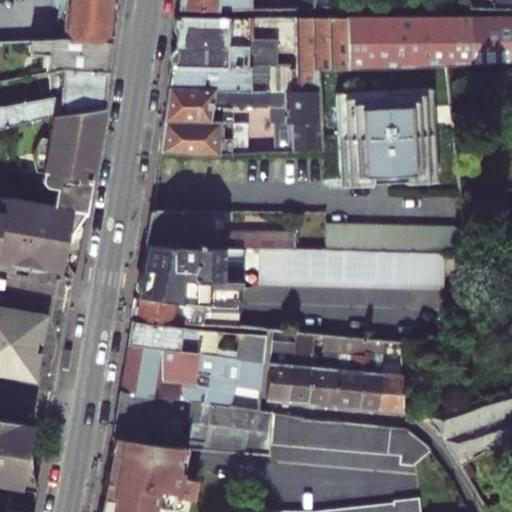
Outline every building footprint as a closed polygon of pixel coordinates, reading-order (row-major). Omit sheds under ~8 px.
[(66,0),(63,35),(110,37),(114,0),(66,0)] [(182,0),(181,11),(222,12),(253,11),(252,0),(182,0)] [(315,0),(314,8),(334,8),(334,0),(315,0)] [(347,70),(446,66),(471,64),(469,19),(469,17),(344,19),(347,70)] [(511,17),(469,19),(471,64),(511,60),(511,17)] [(180,18),(173,66),(281,68),(281,41),(252,40),(253,19),(180,18)] [(344,19),(295,18),(298,70),(320,71),(347,70),(344,19)] [(63,35),(31,37),(31,51),(49,51),(49,67),(65,67),(107,68),(110,37),(63,35)] [(173,66),(169,88),(295,90),(294,70),(293,68),(281,68),(173,66)] [(107,68),(65,67),(63,97),(57,94),(0,108),(0,128),(49,117),(101,104),(103,103),(107,68)] [(298,70),(294,70),(295,90),(321,91),(320,71),(298,70)] [(287,105),(286,122),(322,122),(321,91),(295,90),(169,88),(165,121),(232,122),(232,104),(287,105)] [(433,93),(336,96),(339,182),(370,181),(387,180),(387,190),(389,189),(389,180),(405,180),(436,179),(433,93)] [(73,270),(90,176),(83,175),(85,168),(92,169),(99,130),(97,129),(101,104),(49,117),(46,136),(39,136),(32,152),(34,170),(41,170),(40,173),(41,176),(42,179),(43,181),(45,183),(47,184),(50,185),(53,185),(51,201),(0,192),(0,258),(60,267),(60,265),(69,258),(73,270)] [(232,122),(165,121),(160,151),(197,155),(232,153),(232,122)] [(277,152),(323,149),(322,122),(286,122),(277,122),(277,152)] [(83,175),(90,176),(92,169),(85,168),(83,175)] [(437,188),(436,179),(405,180),(405,183),(406,189),(437,188)] [(370,191),(370,181),(339,182),(339,191),(370,191)] [(215,248),(215,231),(209,231),(210,212),(152,211),(148,246),(215,248)] [(296,234),(215,231),(215,248),(240,249),(258,249),(295,250),(296,234)] [(148,246),(137,298),(205,307),(203,324),(237,327),(240,249),(215,248),(148,246)] [(444,255),(295,250),(258,249),(257,280),(443,286),(444,255)] [(205,307),(137,298),(134,320),(174,325),(175,321),(203,324),(205,307)] [(49,314),(0,304),(0,376),(36,383),(49,314)] [(134,320),(130,344),(195,352),(196,345),(218,347),(220,330),(174,325),(134,320)] [(288,401),(291,365),(277,363),(278,338),(292,339),(292,332),(271,330),(268,360),(266,399),(288,401)] [(241,332),(238,358),(262,361),(263,335),(241,332)] [(292,339),(292,348),(305,349),(304,360),(311,360),(312,341),(313,334),(292,332),(292,339)] [(313,334),(312,341),(322,342),(322,351),(337,353),(338,337),(313,334)] [(348,371),(336,369),(333,405),(358,407),(361,371),(362,350),(363,339),(338,337),(337,353),(349,354),(348,371)] [(371,372),(361,371),(358,407),(377,410),(380,360),(382,340),(363,339),(362,350),(373,351),(371,372)] [(130,344),(122,391),(260,410),(262,361),(238,358),(195,352),(130,344)] [(322,351),(321,368),(336,369),(337,353),(322,351)] [(389,360),(380,360),(377,410),(403,412),(401,364),(389,364),(389,360)] [(308,402),(311,367),(291,365),(288,401),(308,402)] [(336,369),(321,368),(311,367),(308,402),(333,405),(336,369)] [(115,437),(164,446),(184,448),(190,448),(213,450),(268,455),(270,441),(273,412),(260,410),(122,391),(115,437)] [(511,406),(444,441),(462,466),(489,452),(509,444),(511,443),(511,406)] [(404,426),(305,418),(303,416),(273,412),(270,441),(400,453),(399,461),(413,462),(433,450),(426,442),(404,426)] [(0,418),(0,486),(9,488),(4,509),(22,511),(31,511),(35,492),(26,465),(24,457),(24,449),(25,440),(32,424),(0,418)] [(101,511),(165,511),(166,510),(172,511),(172,509),(180,510),(183,508),(184,501),(195,502),(199,477),(185,475),(187,466),(181,465),(184,448),(164,446),(115,437),(101,511)] [(462,466),(488,511),(511,501),(511,450),(509,444),(489,452),(462,466)] [(187,466),(190,448),(184,448),(181,465),(187,466)] [(422,511),(422,498),(396,500),(396,501),(317,509),(252,511),(251,511),(422,511)]
